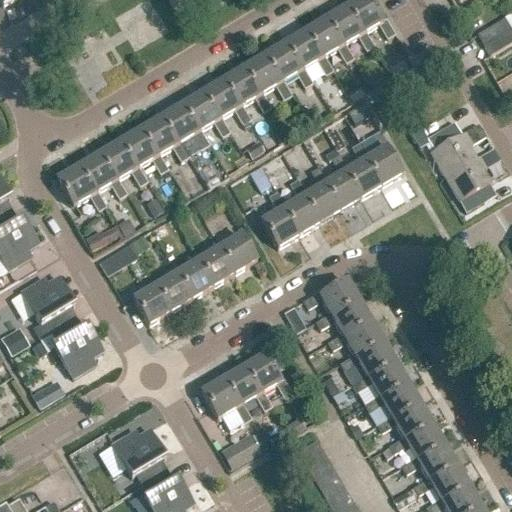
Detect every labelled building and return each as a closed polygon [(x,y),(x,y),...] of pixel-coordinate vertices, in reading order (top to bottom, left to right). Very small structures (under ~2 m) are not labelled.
[(22,0),(0,0),(0,5),(4,12),(22,0)] [(382,27),(366,0),(345,13),(362,41),(365,39),(378,31),(387,45),(394,41),(385,25),(382,27)] [(460,13),(475,5),(472,0),(452,0),(460,13)] [(374,53),(365,39),(362,41),(345,13),(324,25),(341,53),(345,51),(358,43),(366,57),(374,53)] [(484,51),(511,35),(504,24),(477,40),(484,51)] [(341,53),(324,25),(304,37),(321,65),(324,63),(337,56),(345,70),(353,65),(345,51),(341,53)] [(511,47),(511,36),(511,35),(484,51),(490,61),(511,47)] [(321,65),(304,37),(283,50),(300,78),(304,76),(316,68),(325,82),(333,77),(324,63),(321,65)] [(279,90),(283,88),(296,80),(304,94),(312,90),(304,76),(300,78),(283,50),(263,62),(279,90)] [(407,59),(386,71),(394,85),(414,73),(407,59)] [(259,102),(262,100),(275,93),(283,107),(292,102),(283,88),(279,90),(263,62),(242,74),(259,102)] [(238,114),(242,112),(254,105),(263,119),(270,114),(262,100),(259,102),(242,74),(221,87),(238,114)] [(370,89),(375,96),(385,90),(381,82),(370,89)] [(217,127),(221,124),(234,117),(242,131),(250,126),(242,112),(238,114),(221,87),(201,99),(217,127)] [(352,108),(364,100),(359,93),(348,101),(352,108)] [(197,139),(200,137),(213,129),(222,144),(230,139),(221,124),(217,127),(201,99),(180,112),(197,139)] [(176,151),(180,149),(192,141),(201,156),(209,151),(200,137),(197,139),(180,112),(160,124),(176,151)] [(155,163),(159,161),(171,154),(180,168),(188,163),(180,149),(176,151),(160,124),(139,136),(155,163)] [(135,176),(138,174),(151,166),(159,181),(168,176),(159,161),(155,163),(139,136),(119,149),(135,176)] [(380,155),(368,163),(363,165),(380,193),(401,180),(385,154),(389,152),(380,137),(372,142),(380,155)] [(430,160),(444,184),(476,165),(469,153),(472,152),(465,139),(430,160)] [(281,140),(269,148),(273,154),(285,147),(281,140)] [(251,164),(264,156),(258,147),(245,154),(251,164)] [(114,188),(118,186),(130,178),(139,193),(147,188),(138,174),(135,176),(119,149),(98,161),(114,188)] [(363,165),(368,163),(359,149),(352,153),(360,167),(348,175),(343,178),(360,206),(380,193),(363,165)] [(93,200),(97,198),(110,190),(119,204),(126,200),(118,186),(114,188),(98,161),(77,173),(93,200)] [(343,178),(348,175),(340,161),(331,166),(340,180),(327,188),(322,190),(339,218),(360,206),(343,178)] [(459,209),(491,190),(484,177),(486,176),(479,163),(476,165),(444,184),(459,209)] [(72,213),(89,203),(97,217),(106,212),(97,198),(93,200),(77,173),(56,186),(72,213)] [(322,190),(327,188),(318,173),(311,178),(319,192),(307,200),(302,203),(319,231),(339,218),(322,190)] [(0,223),(12,216),(6,205),(10,203),(0,186),(0,223)] [(302,203),(307,200),(298,186),(290,190),(299,204),(286,212),(281,215),(298,243),(319,231),(302,203)] [(281,215),(286,212),(277,198),(276,199),(269,203),(278,217),(260,228),(277,256),(298,243),(281,215)] [(468,223),(485,213),(478,201),(461,210),(468,223)] [(153,222),(161,217),(154,205),(145,210),(153,222)] [(28,258),(39,251),(22,224),(18,226),(12,216),(0,223),(0,263),(8,277),(31,263),(28,258)] [(106,249),(119,241),(114,232),(101,240),(106,249)] [(92,257),(106,249),(101,240),(99,237),(85,246),(92,257)] [(240,242),(218,255),(233,281),(255,268),(240,242)] [(233,281),(218,255),(197,267),(213,293),(233,281)] [(213,293),(197,267),(177,279),(192,305),(213,293)] [(192,305),(177,279),(154,293),(170,319),(192,305)] [(49,337),(50,339),(76,324),(70,313),(74,311),(58,284),(47,290),(44,285),(20,298),(39,329),(32,333),(38,344),(49,337)] [(332,324),(359,308),(347,287),(320,303),(318,299),(303,309),(308,316),(322,307),(329,320),(332,324)] [(170,319),(154,293),(131,306),(147,332),(170,319)] [(372,328),(359,308),(332,324),(329,320),(316,329),(320,336),(334,328),(342,341),(344,345),(372,328)] [(92,365),(103,359),(87,332),(83,334),(76,324),(50,339),(51,341),(40,348),(47,359),(54,354),(72,385),(95,371),(92,365)] [(384,349),(372,328),(344,345),(342,341),(328,349),(332,357),(346,348),(354,361),(356,365),(384,349)] [(11,362),(29,351),(18,333),(0,344),(11,362)] [(40,349),(32,354),(38,364),(45,359),(40,349)] [(396,370),(384,349),(356,365),(354,361),(340,370),(345,377),(358,369),(366,382),(369,386),(396,370)] [(280,388),(264,361),(243,374),(259,402),(264,399),(277,391),(285,405),(292,401),(284,386),(280,388)] [(409,390),(396,370),(369,386),(366,382),(353,390),(357,398),(371,390),(378,403),(381,407),(409,390)] [(273,413),(264,399),(259,402),(243,374),(222,386),(239,414),(244,411),(256,404),(264,418),(273,413)] [(331,402),(341,395),(335,385),(325,391),(331,402)] [(244,429),(252,425),(244,411),(239,414),(222,386),(200,399),(217,427),(236,416),(244,429)] [(40,415),(65,401),(57,387),(32,402),(40,415)] [(421,411),(409,390),(381,407),(378,403),(365,411),(369,419),(383,411),(391,424),(393,428),(421,411)] [(433,431),(421,411),(393,428),(391,424),(377,432),(382,440),(395,431),(403,444),(405,448),(433,431)] [(291,442),(306,434),(299,423),(285,431),(291,442)] [(445,452),(433,431),(405,448),(403,444),(389,452),(394,460),(408,452),(415,465),(417,469),(445,452)] [(273,452),(287,444),(281,434),(267,442),(273,452)] [(167,476),(161,466),(165,463),(149,436),(138,443),(135,437),(111,451),(131,484),(135,481),(141,492),(167,476)] [(258,456),(266,451),(258,439),(251,443),(258,456)] [(220,457),(233,477),(261,460),(258,456),(251,443),(249,440),(220,457)] [(362,457),(373,452),(366,440),(356,445),(362,457)] [(316,448),(297,459),(304,469),(322,458),(316,448)] [(458,473),(445,452),(417,469),(415,465),(401,473),(406,481),(420,473),(427,485),(430,489),(458,473)] [(309,478),(328,467),(322,458),(304,469),(309,478)] [(334,477),(328,467),(309,478),(315,488),(334,477)] [(470,493),(458,473),(430,489),(427,485),(414,494),(418,501),(432,493),(440,506),(442,510),(470,493)] [(174,487),(167,476),(141,492),(148,502),(144,505),(147,511),(192,511),(194,511),(178,484),(174,487)] [(321,497),(339,486),(334,477),(315,488),(321,497)] [(345,495),(339,486),(321,497),(326,507),(345,495)] [(481,511),(470,493),(442,510),(440,506),(429,511),(481,511)] [(338,511),(351,505),(345,495),(326,507),(329,511),(338,511)] [(395,511),(403,511),(415,505),(409,495),(391,505),(395,511)]
